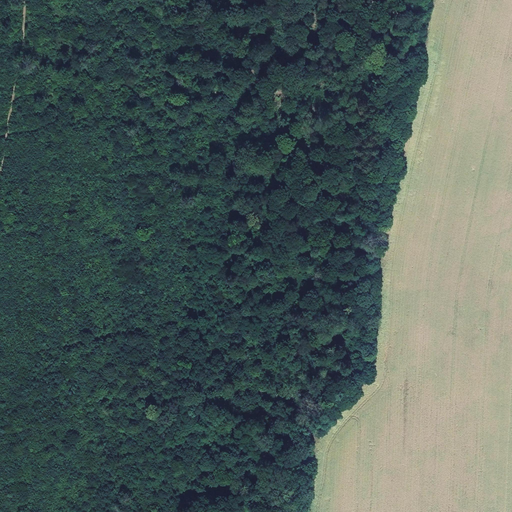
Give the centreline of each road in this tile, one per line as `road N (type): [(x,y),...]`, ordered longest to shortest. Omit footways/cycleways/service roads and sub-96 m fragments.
road 1 (track): [(132,511),(180,186),(214,124),(210,23),(219,0)]
road 2 (track): [(25,0),(0,175)]
